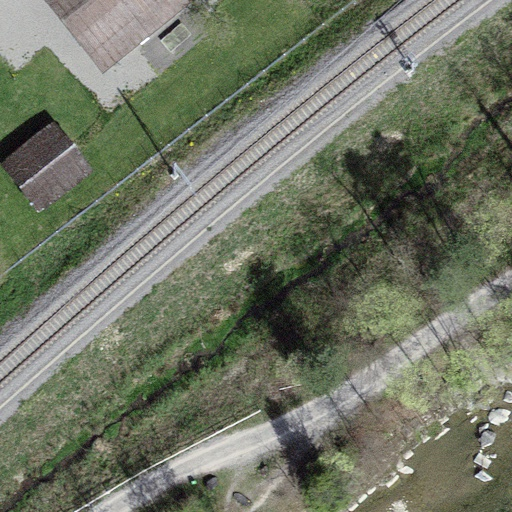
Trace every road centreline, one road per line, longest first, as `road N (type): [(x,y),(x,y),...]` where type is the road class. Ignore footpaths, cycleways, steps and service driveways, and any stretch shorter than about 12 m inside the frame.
road 1 (track): [(511,278),(314,420)]
road 2 (track): [(314,420),(158,479),(101,511)]
